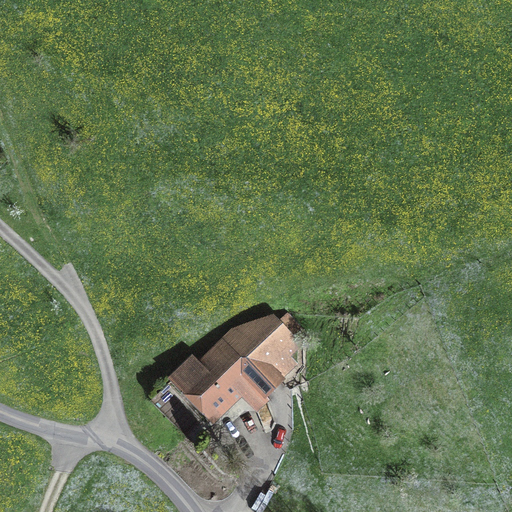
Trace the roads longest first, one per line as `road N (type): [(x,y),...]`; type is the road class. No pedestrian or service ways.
road 1 (track): [(7,149),(94,326),(109,373),(110,443)]
road 2 (track): [(193,511),(133,452),(0,411)]
